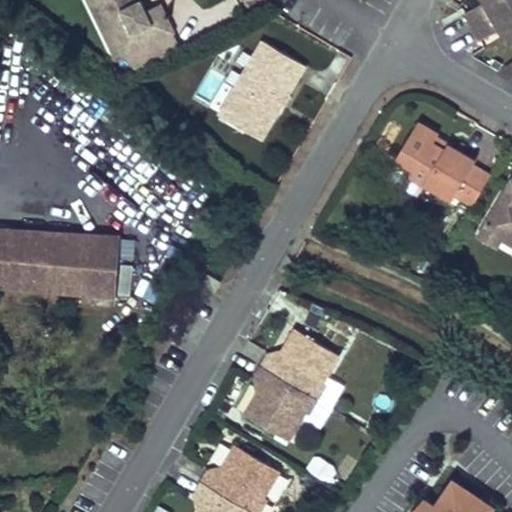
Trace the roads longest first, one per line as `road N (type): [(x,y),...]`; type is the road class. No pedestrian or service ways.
road 1 (residential): [(114,511),(269,249)]
road 2 (unclassified): [(269,249),(388,41)]
road 3 (residential): [(355,511),(416,429),(435,421),(463,421),(511,463)]
road 4 (unclassified): [(511,114),(388,41)]
